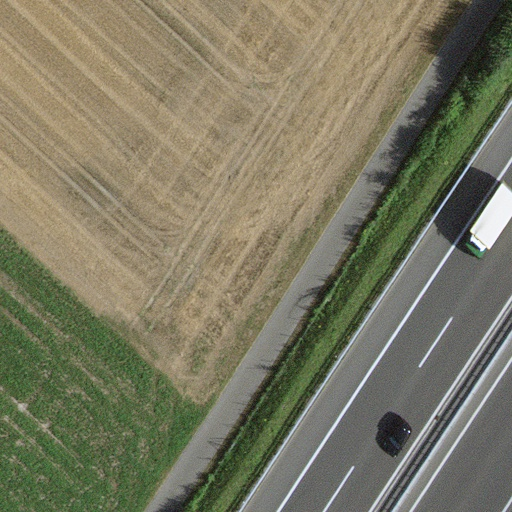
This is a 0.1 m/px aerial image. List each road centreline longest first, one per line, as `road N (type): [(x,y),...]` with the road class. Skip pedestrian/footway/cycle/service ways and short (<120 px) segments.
road 1 (track): [(489,0),(161,511)]
road 2 (motorway): [(511,224),(324,511)]
